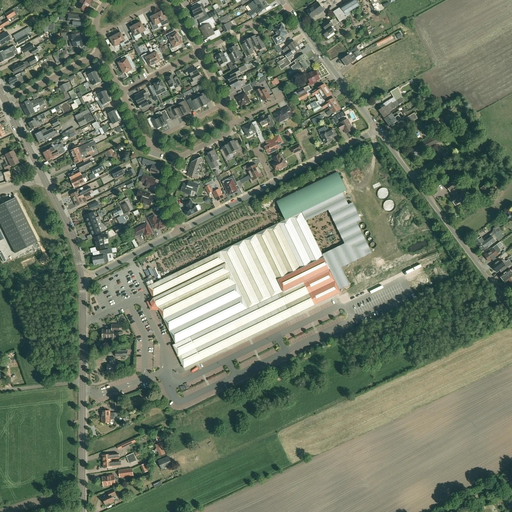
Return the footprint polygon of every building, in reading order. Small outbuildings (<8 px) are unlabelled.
[(80,0),(80,1),(79,1),(78,3),(78,4),(77,7),(86,12),(88,7),(91,0),(80,0)] [(193,8),(192,9),(194,14),(202,10),(205,9),(202,3),(201,0),(196,3),(197,6),(193,8)] [(263,0),(255,0),(248,5),(251,10),(257,6),(264,1),(263,0)] [(340,7),(333,12),(339,22),(342,21),(346,18),(347,17),(350,15),(348,12),(359,5),(356,0),(351,0),(345,4),(340,7)] [(377,0),(369,0),(375,8),(374,9),(376,12),(378,11),(378,12),(380,11),(384,9),(382,4),(380,5),(377,0)] [(249,12),(247,13),(250,17),(257,12),(258,14),(262,12),(262,11),(268,6),(264,1),(257,6),(251,10),(249,12)] [(324,10),(319,3),(317,2),(311,7),(306,11),(311,18),(317,15),(324,10)] [(8,20),(15,15),(12,9),(3,15),(4,17),(6,16),(8,20)] [(194,14),(193,14),(196,20),(197,19),(202,17),(204,21),(212,17),(216,15),(214,11),(207,15),(207,14),(204,9),(205,9),(202,10),(194,14)] [(53,19),(63,14),(61,10),(51,16),(53,19)] [(165,18),(161,11),(159,13),(159,12),(155,13),(160,23),(162,26),(170,22),(167,16),(165,18)] [(155,13),(152,15),(153,16),(150,17),(154,23),(151,25),(154,30),(159,28),(157,25),(160,23),(155,13)] [(81,20),(81,16),(69,15),(68,22),(73,22),(73,26),(83,27),(84,20),(81,20)] [(219,19),(222,24),(231,19),(228,15),(219,19)] [(206,25),(201,27),(200,28),(203,33),(212,28),(210,25),(215,23),(212,17),(204,21),(206,25)] [(333,26),(333,27),(328,20),(321,25),(325,29),(321,32),(323,35),(323,36),(324,38),(325,37),(325,38),(326,37),(328,39),(335,34),(333,32),(336,30),(333,26)] [(7,21),(0,25),(0,32),(0,31),(0,28),(9,23),(7,21)] [(224,25),(222,26),(224,29),(225,31),(225,32),(226,31),(227,31),(230,30),(232,28),(234,28),(231,21),(227,23),(224,25)] [(135,23),(140,34),(143,32),(145,35),(150,32),(147,27),(144,28),(141,22),(139,23),(139,22),(135,23)] [(135,23),(132,26),(130,27),(134,34),(131,35),(134,41),(136,39),(135,36),(140,34),(135,23)] [(283,36),(287,34),(284,27),(285,26),(284,24),(282,24),(273,28),(277,35),(273,37),(277,45),(285,40),(283,36)] [(15,41),(24,36),(27,34),(31,32),(29,27),(13,36),(15,41)] [(212,28),(203,33),(206,38),(211,36),(213,39),(221,35),(219,30),(214,32),(212,28)] [(124,39),(121,32),(119,33),(118,33),(115,34),(120,44),(123,42),(125,45),(130,43),(127,37),(124,39)] [(169,33),(164,36),(166,41),(169,39),(171,42),(181,37),(179,34),(178,35),(177,32),(171,36),(169,33)] [(6,33),(0,36),(0,44),(1,45),(6,42),(6,43),(10,40),(6,33)] [(66,33),(61,33),(61,37),(62,37),(63,41),(69,40),(70,47),(73,46),(80,45),(81,46),(83,45),(84,44),(84,42),(83,41),(82,37),(81,37),(76,38),(75,34),(68,35),(66,36),(66,33)] [(27,34),(24,36),(16,41),(18,44),(29,38),(27,34)] [(114,51),(116,50),(118,49),(119,48),(118,45),(120,44),(115,34),(112,36),(112,37),(110,38),(112,42),(113,43),(110,45),(111,46),(114,51)] [(256,35),(250,38),(254,47),(257,45),(259,50),(265,47),(260,36),(257,37),(256,35)] [(377,45),(392,38),(391,35),(376,43),(377,45)] [(181,37),(171,42),(172,45),(169,46),(170,50),(171,49),(172,52),(178,49),(176,47),(183,43),(182,41),(181,37)] [(251,48),(254,47),(250,38),(247,40),(246,39),(244,40),(244,41),(244,42),(245,44),(242,45),(247,56),(253,53),(251,48)] [(294,42),(284,49),(287,54),(297,46),(294,42)] [(32,43),(21,49),(23,53),(34,47),(32,43)] [(10,49),(4,52),(3,50),(0,51),(0,57),(2,56),(11,51),(16,49),(14,46),(10,48),(10,49)] [(38,51),(41,49),(39,46),(36,47),(30,50),(32,55),(39,52),(38,51)] [(229,49),(232,53),(229,55),(233,63),(239,61),(237,57),(242,55),(240,51),(239,52),(236,46),(229,49)] [(285,55),(287,57),(282,60),(284,64),(289,61),(288,59),(294,55),(301,51),(297,46),(287,54),(285,55)] [(347,53),(348,55),(342,60),(342,61),(344,64),(351,58),(354,56),(357,54),(359,52),(356,46),(351,50),(347,53)] [(161,53),(158,47),(153,50),(154,53),(151,55),(156,65),(157,65),(159,63),(159,62),(161,61),(158,54),(161,53)] [(2,56),(0,57),(0,62),(7,59),(6,58),(13,54),(13,55),(18,53),(16,49),(11,51),(2,56)] [(355,58),(358,56),(362,53),(361,51),(357,54),(354,56),(351,58),(344,64),(346,66),(347,67),(356,60),(355,58)] [(216,56),(216,57),(215,58),(216,60),(217,60),(218,59),(221,65),(224,63),(226,63),(226,64),(231,62),(229,57),(226,58),(223,52),(216,56)] [(146,53),(141,56),(144,61),(147,60),(150,66),(152,65),(153,66),(156,65),(151,55),(148,56),(146,53)] [(124,59),(118,63),(119,65),(118,65),(119,69),(130,64),(127,58),(130,57),(128,54),(123,57),(124,59)] [(296,67),(307,59),(303,54),(294,61),(296,64),(291,67),(293,69),(296,67)] [(25,68),(30,65),(30,66),(37,62),(37,61),(38,60),(36,57),(35,56),(34,57),(34,56),(27,60),(28,61),(24,63),(24,62),(22,63),(22,62),(11,67),(14,73),(25,68)] [(311,65),(307,59),(296,67),(293,69),(290,71),(292,73),(298,70),(302,67),(304,70),(311,65)] [(122,71),(124,74),(130,70),(131,73),(137,70),(136,68),(133,69),(130,64),(119,69),(120,69),(122,72),(122,71)] [(194,69),(192,66),(185,70),(187,75),(190,73),(192,76),(199,73),(196,67),(194,69)] [(228,78),(227,78),(228,81),(229,80),(230,83),(237,79),(238,79),(238,78),(237,76),(239,75),(238,74),(241,73),(238,68),(233,71),(229,73),(231,76),(227,77),(228,78)] [(86,72),(83,74),(86,79),(89,77),(91,80),(99,76),(97,71),(96,72),(96,71),(91,73),(90,70),(86,72)] [(307,82),(309,86),(314,83),(314,82),(319,79),(318,76),(319,75),(317,71),(315,72),(312,73),(312,72),(311,72),(309,73),(308,74),(306,75),(309,81),(307,82)] [(193,86),(196,84),(199,83),(202,81),(200,78),(201,78),(199,73),(192,76),(193,79),(190,81),(193,86)] [(10,86),(17,82),(18,84),(26,80),(23,76),(21,76),(20,74),(15,77),(15,76),(7,80),(9,82),(8,83),(9,85),(10,85),(10,86)] [(174,78),(173,75),(167,78),(171,87),(174,85),(176,88),(181,85),(177,77),(174,78)] [(99,76),(91,80),(88,82),(92,90),(94,89),(98,87),(97,84),(101,82),(101,81),(101,80),(99,76)] [(230,83),(229,83),(230,85),(230,86),(231,88),(232,88),(235,87),(239,85),(240,87),(246,85),(243,80),(241,81),(240,80),(239,81),(238,79),(237,79),(230,83)] [(154,84),(157,89),(154,91),(157,96),(167,91),(166,90),(167,90),(166,88),(165,88),(161,81),(160,81),(159,81),(158,82),(157,83),(154,84)] [(69,89),(69,88),(66,83),(59,86),(62,93),(69,89)] [(248,92),(253,89),(250,84),(242,88),(245,93),(236,97),(241,106),(250,102),(247,96),(250,94),(248,92)] [(313,92),(311,93),(311,94),(313,96),(315,95),(316,97),(320,94),(328,90),(324,84),(317,89),(313,92)] [(259,98),(262,97),(264,101),(270,98),(266,89),(262,91),(261,88),(256,91),(259,98)] [(379,107),(381,109),(378,111),(381,114),(395,104),(394,102),(396,101),(401,98),(401,97),(402,97),(397,88),(390,92),(394,98),(390,100),(391,102),(384,107),(382,105),(379,107)] [(69,92),(72,99),(78,97),(74,90),(69,92)] [(96,92),(93,93),(96,98),(99,96),(101,100),(109,95),(107,91),(106,91),(106,90),(101,93),(100,90),(96,92)] [(135,95),(136,98),(135,99),(138,104),(146,100),(149,98),(148,95),(145,90),(139,93),(135,95)] [(320,94),(316,97),(318,101),(319,102),(323,99),(324,99),(331,95),(328,90),(320,94)] [(306,92),(298,97),(300,101),(309,96),(306,92)] [(200,95),(201,97),(197,99),(202,107),(204,106),(205,106),(206,107),(206,106),(207,105),(207,104),(207,103),(210,102),(205,93),(200,95)] [(111,100),(109,95),(101,100),(98,101),(102,109),(108,106),(107,103),(111,101),(111,100)] [(188,100),(193,111),(197,110),(198,110),(199,110),(199,109),(199,108),(202,107),(197,99),(196,96),(188,100)] [(33,100),(30,102),(29,100),(21,104),(24,110),(43,101),(44,101),(43,98),(39,99),(39,98),(33,101),(33,100)] [(326,103),(322,106),(323,107),(324,109),(328,106),(329,108),(337,103),(333,98),(326,103)] [(401,98),(396,101),(394,102),(395,104),(381,114),(384,118),(390,113),(389,111),(396,107),(395,107),(403,102),(403,101),(401,98)] [(316,101),(309,105),(310,109),(312,108),(319,104),(325,101),(324,99),(323,99),(319,102),(318,101),(316,102),(316,101)] [(146,100),(138,104),(141,109),(142,109),(143,111),(153,106),(151,101),(148,103),(146,100)] [(43,101),(24,110),(27,116),(35,112),(35,113),(38,111),(36,106),(39,105),(40,106),(44,103),(43,101)] [(191,113),(188,107),(185,101),(179,104),(181,108),(178,109),(178,108),(182,117),(191,113)] [(319,104),(312,108),(315,112),(323,107),(322,106),(326,103),(325,101),(319,104)] [(330,110),(326,113),(328,115),(332,113),(333,113),(340,109),(340,108),(337,103),(329,108),(330,110)] [(175,109),(173,106),(167,109),(173,121),(182,116),(182,117),(178,108),(175,109)] [(275,113),(275,114),(274,114),(279,122),(292,115),(288,107),(284,110),(283,109),(282,110),(278,112),(275,113)] [(77,120),(90,113),(88,109),(75,116),(77,120)] [(106,111),(103,112),(106,117),(109,116),(111,119),(119,115),(117,110),(116,111),(116,110),(111,112),(110,109),(106,111)] [(161,117),(158,119),(162,126),(163,126),(164,126),(167,125),(167,124),(167,123),(164,117),(165,116),(167,115),(165,110),(161,112),(162,114),(160,115),(160,116),(161,117)] [(387,123),(400,113),(399,111),(392,116),(391,114),(385,119),(387,123)] [(43,123),(42,120),(46,118),(44,113),(33,119),(34,120),(29,123),(32,129),(38,126),(37,126),(43,123)] [(90,113),(77,120),(80,126),(87,123),(94,120),(90,113)] [(400,113),(387,123),(390,126),(396,121),(397,122),(404,117),(400,113)] [(321,114),(314,118),(311,119),(314,125),(317,123),(324,120),(321,114)] [(439,114),(428,119),(434,129),(445,125),(439,114)] [(112,122),(109,124),(112,129),(114,128),(118,126),(117,123),(121,121),(121,120),(121,119),(119,115),(111,119),(112,122)] [(273,118),(270,120),(267,115),(265,116),(264,115),(261,116),(262,118),(258,119),(262,126),(268,122),(270,125),(272,124),(273,126),(276,124),(273,118)] [(411,115),(406,118),(409,124),(414,121),(411,115)] [(152,119),(151,117),(147,119),(150,124),(153,122),(154,123),(157,129),(158,128),(159,129),(161,128),(162,127),(162,126),(158,119),(156,120),(155,118),(154,118),(152,119)] [(338,125),(341,131),(344,129),(345,129),(345,130),(346,133),(353,130),(347,119),(341,123),(338,125)] [(260,139),(264,137),(258,125),(254,127),(252,123),(243,127),(247,135),(246,135),(247,138),(253,134),(257,132),(259,136),(260,139)] [(70,134),(76,131),(74,127),(68,130),(69,130),(62,133),(64,137),(70,134)] [(46,129),(42,131),(35,135),(34,135),(36,138),(39,137),(40,138),(44,136),(44,137),(50,134),(49,134),(54,131),(53,128),(47,131),(46,129)] [(326,129),(319,132),(321,135),(321,136),(321,137),(321,139),(323,139),(325,144),(332,141),(331,138),(336,135),(332,128),(329,130),(328,128),(326,129)] [(39,137),(36,138),(38,143),(45,140),(45,141),(52,138),(51,137),(55,135),(55,134),(58,133),(57,130),(54,131),(49,134),(50,134),(44,137),(44,136),(40,138),(39,137)] [(110,142),(124,137),(123,133),(109,138),(110,142)] [(437,134),(424,141),(428,148),(441,141),(437,134)] [(268,154),(277,149),(276,146),(283,142),(279,135),(265,142),(267,146),(264,147),(266,151),(267,150),(268,154)] [(234,140),(228,143),(233,153),(233,152),(236,150),(237,151),(239,152),(243,150),(239,144),(236,145),(234,142),(234,140)] [(408,151),(409,153),(409,154),(410,155),(411,155),(414,159),(417,157),(417,158),(418,158),(419,157),(419,158),(423,155),(421,153),(425,150),(423,146),(424,146),(422,142),(417,146),(416,146),(408,151)] [(78,148),(70,151),(73,157),(80,154),(80,153),(83,152),(86,151),(85,150),(91,147),(90,143),(83,145),(83,146),(78,148)] [(225,153),(222,154),(224,157),(225,160),(229,159),(230,156),(229,155),(233,153),(228,143),(228,144),(224,146),(222,147),(223,148),(222,149),(225,153)] [(50,149),(43,153),(45,157),(58,151),(63,149),(62,148),(63,147),(62,144),(58,145),(58,144),(53,146),(54,147),(50,149)] [(299,144),(298,145),(291,148),(294,153),(301,150),(299,144)] [(58,151),(45,157),(47,161),(48,161),(52,159),(55,158),(55,157),(61,154),(65,152),(65,151),(67,150),(66,147),(63,148),(64,148),(63,148),(63,149),(58,151)] [(80,154),(73,157),(75,163),(83,160),(86,158),(84,155),(87,154),(88,155),(94,152),(91,147),(85,150),(86,151),(83,152),(80,153),(80,154)] [(210,152),(208,153),(209,155),(206,156),(213,168),(218,166),(216,161),(219,159),(214,150),(213,151),(212,150),(211,150),(209,151),(209,152),(210,152)] [(2,156),(0,157),(1,160),(4,159),(5,162),(15,157),(12,151),(2,156)] [(276,162),(273,163),(276,170),(286,165),(282,158),(282,159),(279,154),(273,157),(275,160),(276,162)] [(15,157),(5,162),(6,163),(2,165),(4,170),(18,163),(15,157)] [(192,162),(187,175),(197,179),(198,175),(195,174),(198,165),(202,162),(203,160),(202,157),(192,162)] [(144,158),(142,163),(143,165),(146,164),(147,167),(150,168),(151,170),(150,172),(159,175),(161,168),(155,166),(156,162),(144,158)] [(93,165),(90,160),(78,166),(80,171),(93,165)] [(250,167),(249,164),(243,167),(244,170),(247,169),(250,175),(259,170),(256,164),(250,167)] [(103,169),(100,165),(92,170),(94,174),(90,176),(89,177),(91,180),(96,177),(95,174),(103,169)] [(78,177),(81,175),(79,169),(68,175),(71,180),(78,177)] [(123,169),(113,174),(115,180),(126,175),(123,169)] [(259,170),(250,175),(252,178),(250,179),(252,183),(257,180),(257,178),(262,176),(259,170)] [(3,173),(2,171),(0,171),(0,182),(5,181),(6,182),(12,181),(9,171),(3,173)] [(71,180),(74,187),(85,182),(83,179),(84,178),(86,177),(84,173),(81,175),(78,177),(71,180)] [(277,203),(285,220),(302,212),(303,215),(344,195),(348,193),(339,173),(277,203)] [(154,189),(156,183),(155,183),(156,180),(151,178),(143,175),(141,182),(147,183),(146,187),(150,188),(149,189),(153,190),(153,189),(154,189)] [(240,188),(236,182),(234,176),(226,180),(227,182),(224,184),(229,194),(237,190),(240,188)] [(467,202),(462,195),(463,195),(460,191),(459,192),(456,188),(461,185),(456,178),(446,185),(451,192),(452,191),(455,195),(451,198),(456,205),(461,201),(464,204),(467,202)] [(211,180),(204,184),(206,187),(209,193),(212,191),(209,186),(213,184),(211,180)] [(131,181),(126,183),(128,189),(134,186),(131,181)] [(188,185),(184,184),(183,187),(182,188),(181,191),(186,192),(186,194),(191,195),(192,190),(194,191),(195,189),(197,190),(199,185),(189,182),(188,185)] [(213,184),(209,186),(212,191),(213,192),(218,201),(224,197),(219,189),(216,190),(213,184)] [(481,189),(484,192),(481,194),(485,199),(493,193),(489,188),(488,188),(486,185),(481,189)] [(78,191),(71,195),(75,202),(81,198),(84,197),(90,194),(93,193),(92,193),(93,192),(93,191),(91,188),(84,191),(82,188),(77,190),(78,191)] [(389,199),(389,189),(379,189),(379,199),(389,199)] [(149,197),(150,194),(139,190),(137,196),(142,198),(141,202),(151,205),(151,203),(152,202),(153,200),(153,199),(153,198),(149,197)] [(349,206),(344,195),(303,215),(307,223),(329,212),(345,245),(323,256),(341,291),(350,287),(342,270),(373,255),(358,224),(362,222),(353,204),(349,206)] [(81,198),(75,202),(77,206),(86,201),(84,197),(81,198)] [(0,223),(15,253),(37,242),(15,198),(0,205),(0,223)] [(185,210),(185,211),(186,214),(187,213),(188,216),(198,211),(201,209),(199,205),(196,206),(195,205),(195,204),(193,205),(190,199),(185,202),(186,206),(188,208),(185,209),(185,210)] [(395,201),(385,201),(385,211),(395,211),(395,201)] [(123,205),(127,212),(131,210),(128,203),(123,205)] [(123,213),(122,212),(120,208),(112,212),(115,217),(123,213)] [(98,214),(99,216),(96,218),(87,222),(88,227),(101,222),(99,217),(102,216),(105,215),(103,210),(101,211),(101,213),(98,214)] [(99,216),(96,218),(95,216),(97,215),(95,212),(94,213),(93,212),(84,216),(87,222),(96,218),(99,216)] [(285,220),(185,268),(154,283),(152,280),(146,282),(148,286),(153,298),(150,302),(153,307),(158,307),(175,344),(173,345),(184,368),(294,315),(341,291),(323,256),(307,223),(303,215),(302,212),(285,220)] [(161,218),(157,220),(155,215),(149,218),(154,229),(157,227),(158,230),(165,226),(161,218)] [(101,222),(88,227),(90,231),(99,228),(104,226),(103,223),(102,223),(101,222)] [(125,223),(121,225),(115,228),(117,234),(124,231),(128,229),(125,223)] [(147,223),(132,231),(135,237),(144,232),(146,236),(152,233),(147,223)] [(487,236),(488,236),(483,240),(480,236),(474,241),(478,246),(484,242),(485,242),(490,238),(492,237),(501,229),(498,225),(493,229),(493,232),(487,236)] [(104,226),(99,228),(90,231),(92,236),(101,232),(100,232),(106,230),(104,226)] [(108,238),(107,235),(102,236),(94,238),(97,250),(105,248),(103,239),(108,238)] [(488,247),(488,246),(495,241),(492,237),(490,238),(485,242),(484,242),(478,246),(481,252),(488,247)] [(484,256),(488,261),(497,254),(500,252),(500,250),(499,248),(497,245),(492,248),(493,249),(484,256)] [(93,256),(92,256),(94,265),(104,263),(107,263),(108,262),(109,262),(113,259),(112,253),(111,249),(111,248),(102,250),(99,251),(100,255),(93,256)] [(501,269),(502,271),(511,264),(509,260),(506,262),(505,261),(501,260),(500,259),(492,266),(496,272),(501,269)] [(511,269),(510,271),(509,269),(500,276),(502,280),(511,272),(511,269)] [(511,272),(502,280),(505,283),(507,282),(511,287),(511,278),(511,272)] [(120,332),(120,324),(112,324),(112,329),(102,329),(102,338),(113,338),(113,331),(120,332)] [(155,444),(158,452),(160,456),(166,453),(164,449),(161,442),(155,444)] [(134,454),(127,457),(129,463),(137,460),(134,454)] [(158,461),(162,470),(172,465),(169,456),(158,461)] [(146,463),(141,465),(144,473),(149,471),(146,463)] [(110,477),(103,477),(104,486),(115,485),(114,475),(110,476),(110,477)] [(109,495),(102,498),(105,505),(110,503),(110,504),(113,502),(112,498),(114,497),(113,496),(115,495),(113,489),(107,492),(109,495)]
